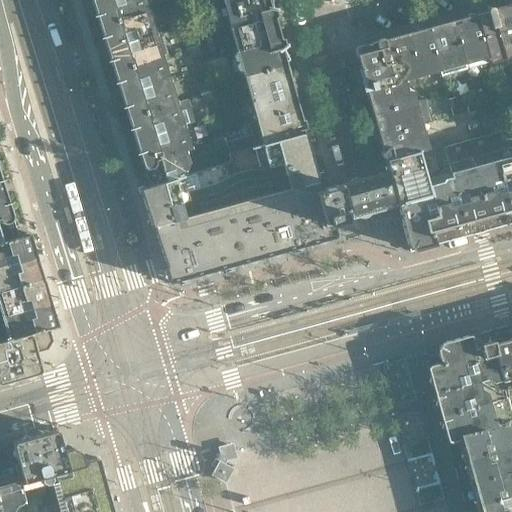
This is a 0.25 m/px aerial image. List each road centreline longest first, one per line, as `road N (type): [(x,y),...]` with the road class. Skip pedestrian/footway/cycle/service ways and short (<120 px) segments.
road 1 (tertiary): [(0,23),(101,383)]
road 2 (tertiary): [(162,389),(511,299)]
road 3 (tertiary): [(147,338),(46,0)]
road 4 (residential): [(308,11),(383,282)]
road 5 (tertiary): [(383,282),(147,338)]
road 6 (tertiary): [(511,246),(383,282)]
road 7 (tertiary): [(101,383),(136,511)]
road 8 (tertiary): [(196,511),(162,389)]
